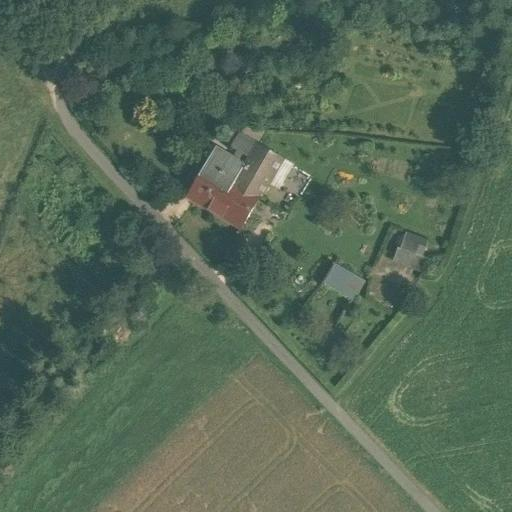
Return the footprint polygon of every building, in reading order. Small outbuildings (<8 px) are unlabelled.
[(258,145),(240,134),(232,147),(241,153),(242,152),(250,157),(258,145)] [(284,161),(258,145),(250,157),(243,169),(235,182),(261,198),(271,182),(284,161)] [(243,169),(216,152),(188,198),(215,215),(235,182),(243,169)] [(293,168),(284,161),(271,182),(280,187),(286,177),(287,178),(293,169),(293,168)] [(311,180),(293,169),(287,178),(281,188),(299,199),(311,180)] [(261,198),(235,182),(215,215),(240,231),(261,198)] [(405,230),(394,261),(421,271),(432,240),(405,230)] [(352,275),(335,265),(323,284),(351,300),(355,295),(344,289),(352,275)]
